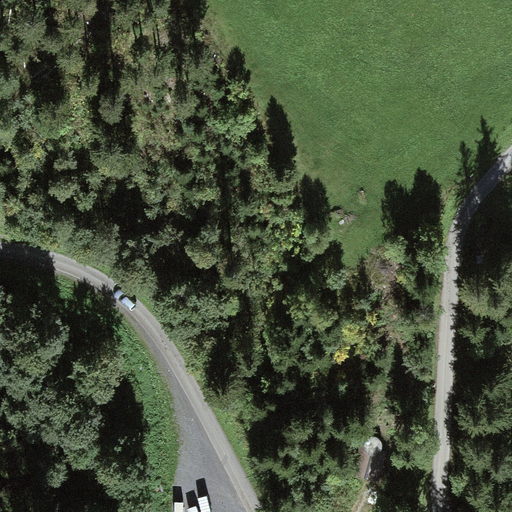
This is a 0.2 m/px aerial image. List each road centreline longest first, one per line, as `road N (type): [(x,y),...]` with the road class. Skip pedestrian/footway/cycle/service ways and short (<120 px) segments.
road 1 (residential): [(0,254),(112,292),(161,355),(253,511)]
road 2 (residential): [(435,511),(453,240),(467,207),(511,156)]
